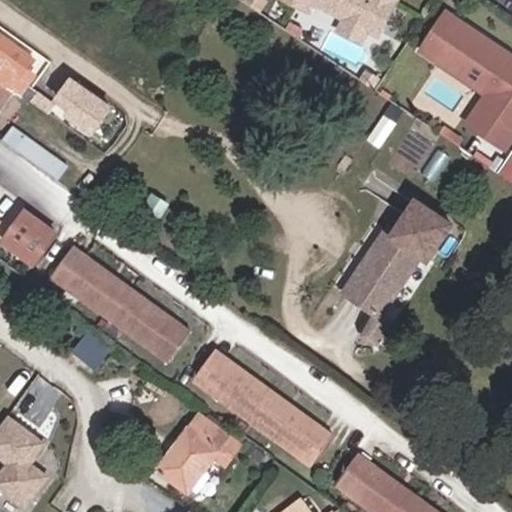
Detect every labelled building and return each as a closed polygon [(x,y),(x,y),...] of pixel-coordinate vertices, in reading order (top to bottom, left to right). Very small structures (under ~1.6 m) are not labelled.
[(282,0),(277,11),(308,26),(313,17),(366,42),(378,48),(397,7),(381,0),(374,0),(372,1),(369,8),(354,1),(354,0),(282,0)] [(511,146),(511,62),(446,23),(422,63),(487,101),(499,108),(482,138),(508,154),(511,146)] [(344,32),(338,46),(360,56),(366,42),(344,32)] [(0,109),(8,97),(5,89),(15,76),(0,65),(0,109)] [(359,93),(370,100),(376,92),(365,85),(359,93)] [(29,112),(46,123),(58,107),(41,95),(29,112)] [(487,101),(469,131),(482,138),(499,108),(487,101)] [(61,103),(58,107),(46,123),(42,128),(61,138),(78,115),(61,103)] [(32,202),(5,239),(44,267),(71,230),(32,202)] [(421,264),(445,229),(410,207),(386,244),(380,239),(341,300),(373,323),(413,260),(421,264)] [(49,280),(165,363),(181,341),(64,257),(49,280)] [(192,383),(309,466),(326,443),(208,359),(192,383)] [(44,444),(4,413),(0,417),(0,466),(0,494),(21,510),(45,479),(27,466),(44,444)] [(211,443),(188,424),(181,433),(177,432),(142,477),(180,505),(187,497),(181,491),(204,460),(210,463),(214,458),(207,451),(211,443)] [(340,488),(377,511),(456,511),(364,452),(340,488)] [(308,511),(298,498),(280,511),(308,511)]
